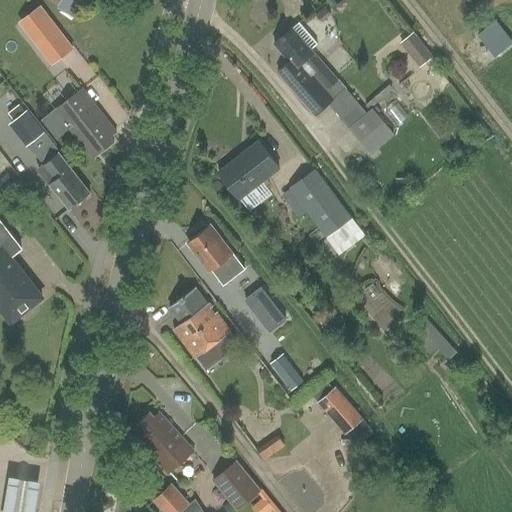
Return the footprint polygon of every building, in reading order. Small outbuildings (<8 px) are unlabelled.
[(72,24),(86,2),(82,0),(44,0),(54,7),(52,10),(72,24)] [(38,9),(23,21),(57,63),(72,51),(38,9)] [(511,40),(511,39),(498,22),(479,36),(494,55),(511,40)] [(367,113),(313,49),(317,45),(299,24),(293,30),(292,29),(274,45),(290,63),(278,73),(293,91),(315,116),(329,104),(349,128),(367,113)] [(414,34),(401,44),(419,68),(433,57),(414,34)] [(116,134),(82,90),(55,111),(89,154),(94,150),(99,156),(114,144),(111,139),(116,134)] [(367,113),(349,128),(361,142),(384,122),(372,108),(367,113)] [(26,146),(44,132),(28,110),(9,125),(26,146)] [(239,200),(279,170),(259,143),(219,173),(239,200)] [(90,195),(59,155),(60,153),(53,144),(36,157),(44,166),(40,169),(51,182),(49,184),(70,211),(90,195)] [(351,219),(315,170),(289,189),(325,238),(351,219)] [(351,219),(325,238),(333,249),(338,256),(347,249),(364,236),(351,219)] [(0,309),(11,324),(43,298),(11,258),(22,250),(0,222),(0,309)] [(209,227),(189,242),(200,257),(198,259),(210,274),(212,272),(224,287),(245,270),(222,240),(220,241),(209,227)] [(195,289),(170,308),(182,324),(174,330),(195,359),(231,332),(209,303),(207,305),(195,289)] [(449,359),(457,352),(423,314),(414,321),(449,359)] [(249,328),(272,354),(285,343),(262,317),(249,328)] [(335,388),(317,404),(344,435),(362,420),(335,388)] [(169,475),(195,451),(159,413),(154,417),(150,413),(135,427),(140,433),(134,438),(169,475)] [(265,461),(286,446),(279,436),(258,450),(265,461)] [(236,461),(212,481),(237,511),(262,492),(236,461)] [(171,484),(154,500),(165,511),(179,511),(189,503),(171,484)] [(11,485),(7,511),(40,511),(44,490),(11,485)] [(250,507),(253,511),(270,511),(277,507),(266,494),(250,507)]
